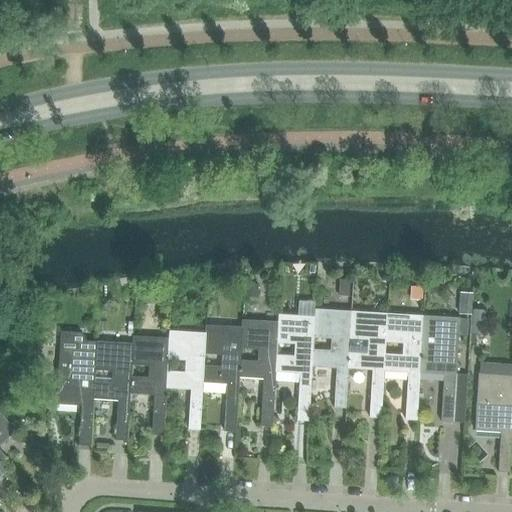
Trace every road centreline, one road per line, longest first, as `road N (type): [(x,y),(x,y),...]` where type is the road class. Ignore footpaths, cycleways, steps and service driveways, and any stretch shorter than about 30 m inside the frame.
road 1 (secondary): [(0,138),(81,118),(199,105),(511,108)]
road 2 (secondary): [(511,75),(203,72),(0,104)]
road 3 (residential): [(511,508),(101,485),(66,511)]
